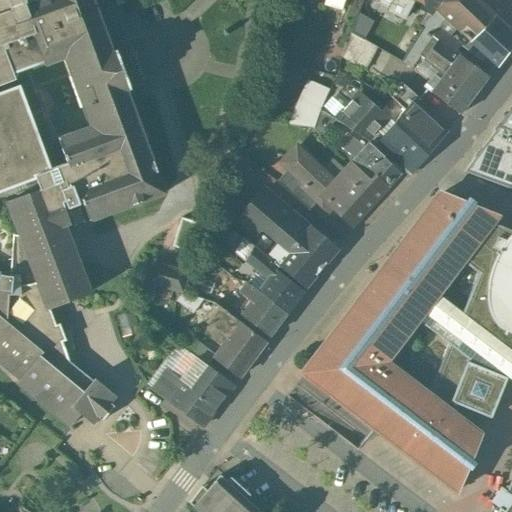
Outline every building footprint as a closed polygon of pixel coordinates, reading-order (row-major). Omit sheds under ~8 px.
[(0,80),(21,73),(20,71),(44,62),(45,65),(69,56),(76,74),(71,76),(72,80),(71,81),(80,106),(82,105),(90,126),(77,131),(74,122),(55,129),(61,145),(67,163),(77,188),(58,195),(61,202),(62,202),(64,201),(67,208),(79,203),(77,196),(80,195),(89,220),(131,205),(132,205),(133,204),(132,202),(140,199),(141,202),(143,201),(143,200),(164,192),(157,171),(156,169),(154,170),(151,163),(154,162),(153,160),(126,90),(130,89),(116,50),(112,51),(92,0),(30,0),(24,2),(24,3),(0,11),(0,80)] [(362,0),(358,11),(356,17),(367,22),(377,1),(376,1),(376,0),(362,0)] [(394,0),(376,0),(376,1),(377,1),(389,8),(393,2),(394,0)] [(412,0),(394,0),(393,2),(407,10),(412,0)] [(422,29),(401,62),(411,68),(445,18),(436,9),(443,0),(424,0),(423,3),(420,9),(425,13),(416,26),(422,29)] [(494,16),(477,0),(443,0),(436,9),(445,18),(470,41),(494,16)] [(407,10),(393,2),(389,8),(388,10),(403,19),(407,10)] [(470,41),(470,42),(496,65),(511,43),(511,32),(494,16),(470,41)] [(367,22),(356,17),(351,33),(359,38),(367,22)] [(359,38),(351,33),(342,58),(364,70),(377,48),(359,38)] [(459,56),(438,40),(424,58),(445,75),(459,56)] [(380,47),(372,60),(388,69),(395,56),(380,47)] [(440,81),(432,92),(460,114),(487,77),(459,56),(445,75),(440,81)] [(315,67),(310,78),(333,87),(334,83),(343,86),(346,79),(315,67)] [(49,149),(21,73),(0,80),(0,180),(33,168),(36,175),(67,163),(61,145),(49,149)] [(433,75),(424,87),(432,92),(440,81),(433,75)] [(308,80),(287,124),(313,128),(320,110),(329,90),(308,80)] [(420,98),(401,81),(391,96),(392,96),(391,97),(404,110),(412,101),(415,104),(420,98)] [(382,112),(357,94),(335,119),(364,138),(369,138),(388,117),(382,112)] [(511,100),(466,163),(511,181),(511,100)] [(415,104),(412,101),(404,110),(400,114),(394,123),(395,124),(395,123),(428,155),(446,134),(415,104)] [(334,119),(320,110),(313,128),(320,134),(334,119)] [(428,155),(395,123),(395,124),(376,143),(410,174),(428,155)] [(365,148),(349,134),(339,146),(355,159),(365,148)] [(400,172),(369,143),(365,148),(355,159),(351,163),(370,180),(375,175),(387,186),(400,172)] [(334,181),(296,144),(279,161),(289,170),(278,182),(309,210),(317,201),(326,209),(330,205),(320,196),(334,181)] [(36,175),(34,175),(40,189),(54,184),(58,195),(77,188),(67,163),(36,175)] [(370,180),(351,163),(334,181),(320,196),(330,205),(352,226),(387,186),(375,175),(370,180)] [(40,189),(13,199),(22,224),(17,226),(21,236),(49,308),(88,293),(63,225),(69,222),(62,202),(61,202),(58,195),(54,184),(40,189)] [(299,221),(263,190),(239,218),(257,234),(262,228),(280,243),(299,221)] [(443,192),(305,372),(459,490),(468,468),(470,470),(476,463),(472,459),(480,438),(465,425),(427,397),(382,362),(416,318),(434,293),(460,260),(490,221),(496,213),(474,205),(475,202),(468,197),(465,201),(443,192)] [(308,228),(299,221),(280,243),(267,258),(277,266),(279,268),(280,267),(305,287),(336,251),(309,227),(308,228)] [(511,230),(490,221),(460,260),(478,273),(461,314),(434,293),(416,318),(449,344),(427,397),(465,425),(475,411),(490,418),(507,378),(503,376),(511,363),(511,230)] [(189,225),(181,245),(192,249),(199,229),(189,225)] [(49,308),(21,236),(13,235),(10,276),(0,274),(0,355),(14,367),(10,371),(73,423),(88,404),(93,408),(100,400),(94,394),(98,389),(70,366),(62,342),(66,340),(59,324),(56,325),(49,308)] [(303,291),(275,269),(277,266),(267,258),(253,246),(245,261),(268,279),(258,291),(258,292),(286,314),(303,291)] [(188,274),(153,264),(148,282),(157,285),(182,292),(188,274)] [(157,285),(148,282),(145,292),(154,296),(157,285)] [(286,314),(258,292),(258,291),(247,282),(240,293),(251,302),(241,315),(269,336),(286,314)] [(241,323),(214,303),(202,319),(228,339),(241,323)] [(228,339),(215,358),(239,376),(265,341),(241,323),(228,339)] [(175,342),(147,379),(149,379),(145,384),(153,389),(167,370),(183,382),(186,377),(183,375),(196,357),(175,342)] [(232,384),(196,357),(183,375),(186,377),(183,382),(168,401),(168,402),(200,426),(201,427),(233,385),(232,385),(232,384)] [(147,379),(119,358),(109,373),(138,394),(145,384),(149,379),(147,379)] [(183,382),(167,370),(153,389),(168,401),(183,382)] [(511,511),(511,477),(506,491),(501,486),(499,488),(500,489),(491,501),(500,508),(497,511),(511,511)] [(221,486),(215,481),(209,486),(210,487),(206,490),(201,486),(188,503),(198,511),(249,511),(236,499),(221,486)]
